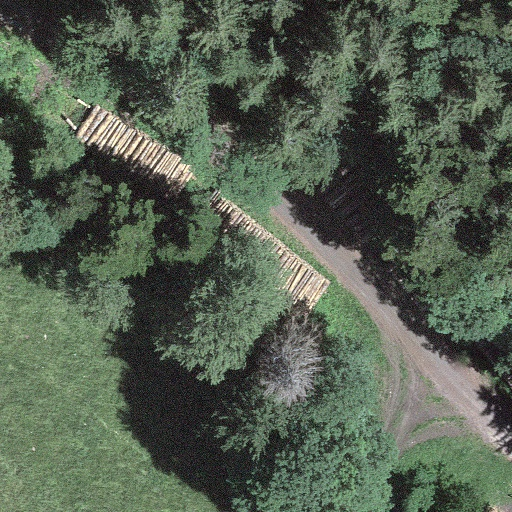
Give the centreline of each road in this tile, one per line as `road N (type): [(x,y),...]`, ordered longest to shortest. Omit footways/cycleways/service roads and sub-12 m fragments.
road 1 (track): [(0,18),(210,136),(378,297),(511,446)]
road 2 (track): [(356,511),(428,353)]
